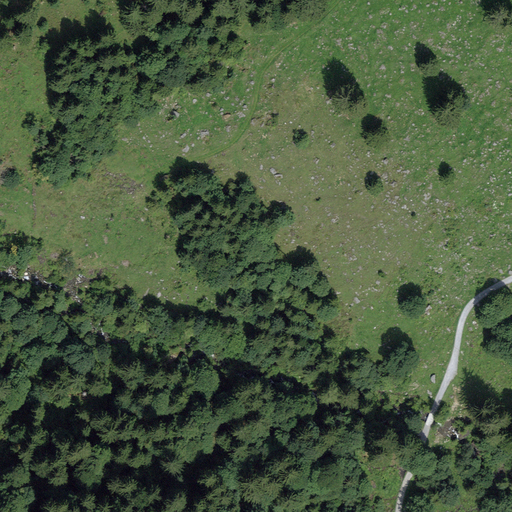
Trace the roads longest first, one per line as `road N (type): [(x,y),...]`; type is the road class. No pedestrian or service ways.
road 1 (track): [(399,511),(465,311),(511,278)]
road 2 (track): [(336,0),(260,70),(249,118),(232,140),(156,168)]
